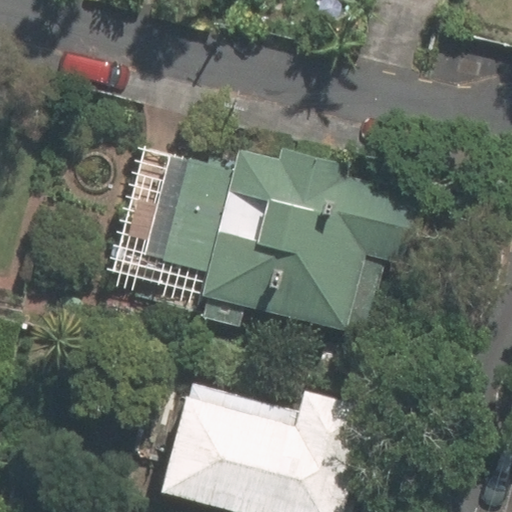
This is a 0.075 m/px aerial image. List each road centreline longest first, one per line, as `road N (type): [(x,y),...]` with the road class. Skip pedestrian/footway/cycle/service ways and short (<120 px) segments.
road 1 (residential): [(0,16),(511,146)]
road 2 (residential): [(511,281),(446,511)]
